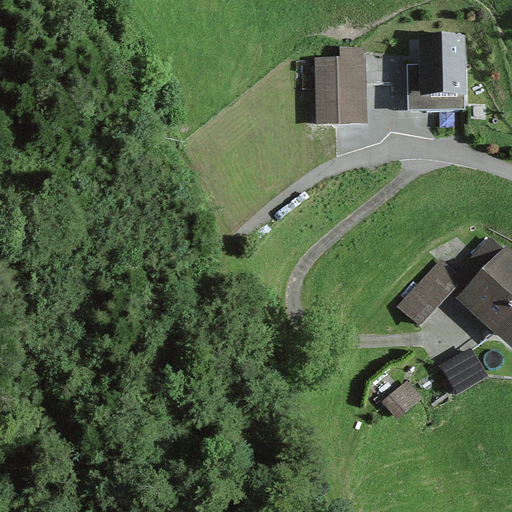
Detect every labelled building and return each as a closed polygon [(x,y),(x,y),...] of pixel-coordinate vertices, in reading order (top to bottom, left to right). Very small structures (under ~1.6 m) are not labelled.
[(465,39),(419,41),(421,103),(467,102),(465,39)] [(366,59),(319,61),(321,123),(368,122),(366,59)] [(440,264),(399,310),(421,330),(453,293),(511,345),(511,257),(491,239),(457,278),(440,264)] [(475,357),(448,373),(461,394),(487,378),(475,357)] [(410,386),(389,405),(403,421),(425,402),(410,386)]
